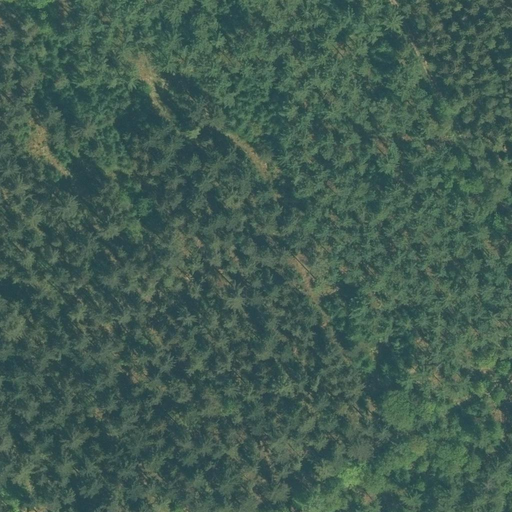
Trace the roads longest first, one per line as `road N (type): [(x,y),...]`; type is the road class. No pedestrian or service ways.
road 1 (track): [(511,379),(241,511)]
road 2 (track): [(393,0),(511,229)]
